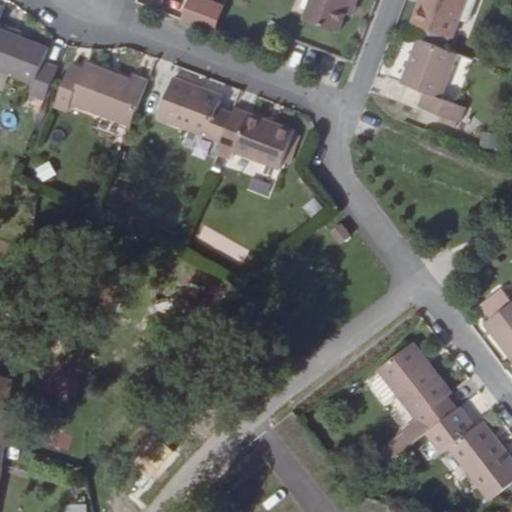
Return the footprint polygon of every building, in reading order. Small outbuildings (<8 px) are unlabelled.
[(210,0),(186,0),(178,20),(213,33),(224,5),(210,0)] [(307,0),(299,23),(330,38),(338,20),(344,22),(350,0),(307,0)] [(445,36),(458,0),(409,0),(403,18),(445,36)] [(455,107),(437,99),(452,53),(408,35),(390,82),(413,92),(409,104),(447,121),(455,107)] [(25,70),(29,56),(0,44),(0,82),(17,89),(13,97),(27,103),(39,74),(25,70)] [(60,116),(64,109),(117,127),(134,81),(119,76),(116,83),(74,67),(71,74),(59,71),(43,109),(60,116)] [(158,84),(144,120),(206,144),(214,119),(203,115),(207,102),(158,84)] [(214,119),(206,144),(201,153),(212,158),(215,153),(261,173),(276,136),(218,111),(214,119)] [(478,147),(497,149),(499,134),(480,131),(478,147)] [(342,254),(332,242),(320,251),(330,263),(342,254)] [(508,359),(511,355),(511,300),(509,296),(502,300),(495,290),(474,304),(481,316),(476,321),(508,359)] [(408,420),(414,417),(423,427),(446,409),(436,399),(441,394),(420,369),(416,371),(398,351),(371,375),(408,420)] [(0,435),(10,382),(0,379),(0,435)] [(446,409),(423,427),(418,431),(434,449),(439,446),(479,490),(511,466),(511,465),(489,436),(485,439),(470,420),(465,423),(451,406),(446,409)]
